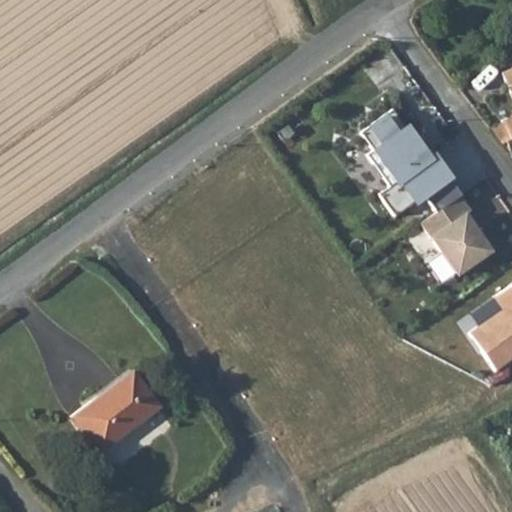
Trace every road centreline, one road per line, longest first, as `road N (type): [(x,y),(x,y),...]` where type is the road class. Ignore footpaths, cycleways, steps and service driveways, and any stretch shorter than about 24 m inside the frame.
road 1 (residential): [(0,288),(378,7)]
road 2 (residential): [(378,7),(511,193)]
